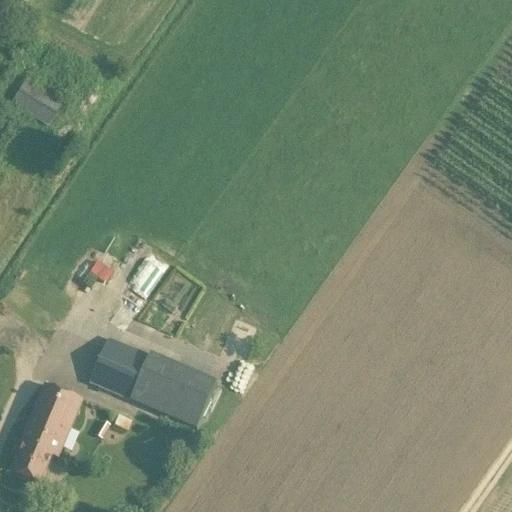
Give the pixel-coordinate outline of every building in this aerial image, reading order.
[(62,106),(25,83),(10,107),(47,130),(62,106)] [(24,208),(45,172),(32,165),(12,201),(24,208)] [(139,270),(122,295),(141,308),(158,283),(139,270)] [(91,386),(131,403),(150,358),(110,341),(91,386)] [(23,446),(11,474),(39,486),(52,457),(55,459),(80,402),(46,387),(20,444),(23,446)] [(132,423),(120,417),(115,427),(128,433),(132,423)] [(196,435),(180,443),(188,457),(203,449),(196,435)]
